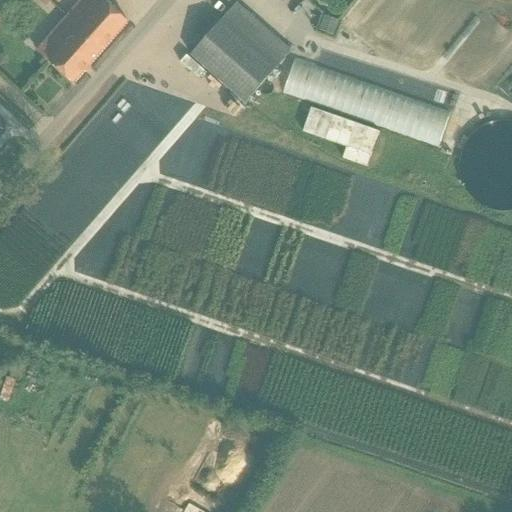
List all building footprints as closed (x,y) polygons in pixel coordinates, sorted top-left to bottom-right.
[(103,0),(81,0),(66,17),(78,28),(75,31),(100,53),(128,22),(103,0)] [(191,56),(206,69),(244,102),(289,51),(236,5),(191,56)] [(73,83),(100,53),(75,31),(78,28),(66,17),(37,51),(73,83)] [(325,19),(320,31),(332,36),(337,24),(325,19)] [(460,114),(301,65),(290,100),(449,150),(460,114)]
